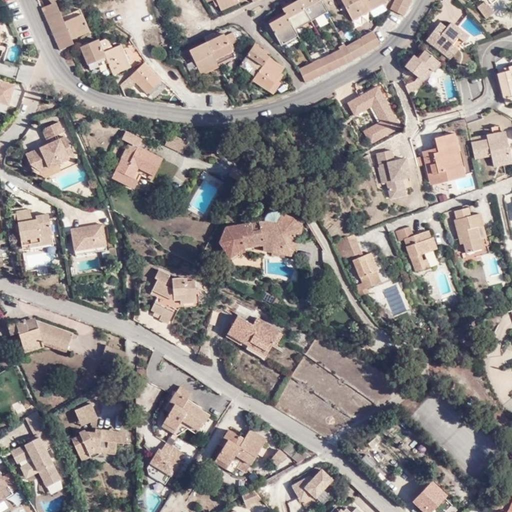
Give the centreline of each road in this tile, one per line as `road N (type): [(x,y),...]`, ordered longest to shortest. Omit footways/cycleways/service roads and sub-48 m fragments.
road 1 (residential): [(0,284),(177,354),(326,453),(394,511)]
road 2 (residential): [(305,94),(210,112),(126,104),(85,89),(50,56)]
road 3 (residential): [(421,0),(377,56),(305,94)]
road 4 (residential): [(511,45),(492,48),(494,95),(485,104),(430,125)]
road 5 (residential): [(511,180),(387,226)]
